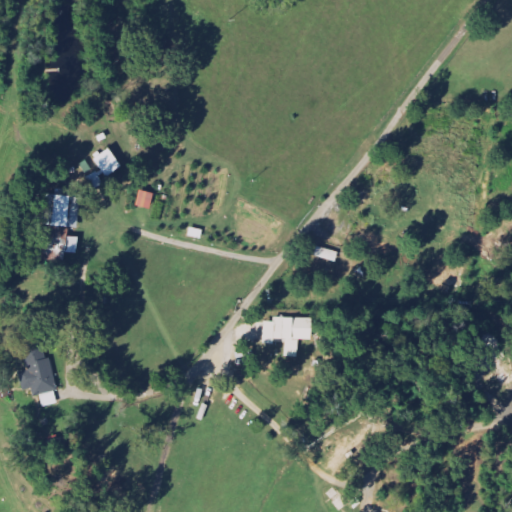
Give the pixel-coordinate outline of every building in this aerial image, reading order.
[(151,211),(155,195),(141,192),(137,207),(151,211)] [(79,230),(81,199),(47,196),(44,226),(79,230)] [(66,254),(78,255),(79,239),(68,238),(69,231),(65,230),(63,251),(55,250),(54,261),(65,262),(66,254)] [(314,319),(274,318),(274,322),(265,322),(264,344),(276,345),(276,340),(286,340),(286,357),(299,357),(300,340),(313,340),(314,319)] [(20,373),(24,391),(33,389),(35,397),(42,396),(44,407),(60,404),(46,344),(23,349),(28,371),(20,373)]
